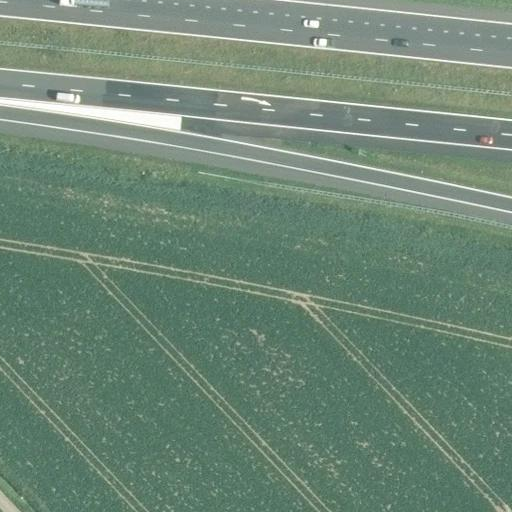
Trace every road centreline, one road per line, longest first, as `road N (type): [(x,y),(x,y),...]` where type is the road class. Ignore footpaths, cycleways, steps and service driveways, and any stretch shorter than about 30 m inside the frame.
road 1 (motorway): [(0,105),(511,205)]
road 2 (motorway): [(0,84),(511,136)]
road 3 (motorway): [(511,54),(0,3)]
